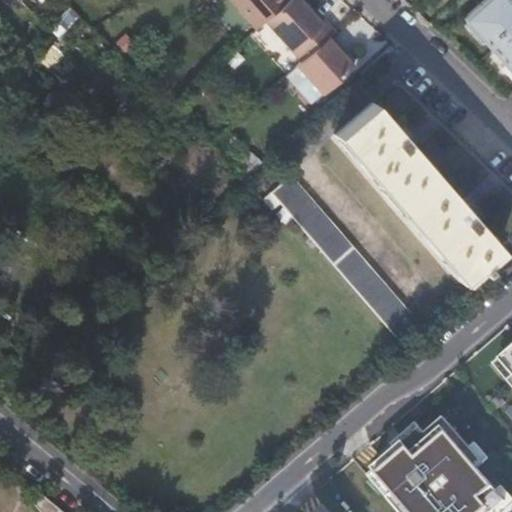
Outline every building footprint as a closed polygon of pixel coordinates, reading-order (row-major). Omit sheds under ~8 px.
[(233,0),(256,26),(266,17),(286,0),(233,0)] [(286,0),(266,17),(303,60),(333,34),(337,30),(326,18),(322,21),(303,0),(286,0)] [(511,6),(506,0),(481,0),(463,16),(511,71),(511,6)] [(49,26),(59,35),(80,13),(70,4),(49,26)] [(333,34),(303,60),(298,64),(323,92),(355,64),(339,47),(343,45),(333,34)] [(135,67),(148,79),(159,69),(148,56),(135,67)] [(411,144),(397,128),(372,99),(334,132),(462,278),(477,265),(482,261),(498,246),(476,221),(462,204),(411,144)] [(400,125),(397,128),(411,144),(414,142),(400,125)] [(290,172),(270,189),(279,199),(394,333),(413,317),(290,172)] [(279,199),(270,189),(265,193),(275,203),(279,199)] [(465,201),(462,204),(476,221),(480,218),(465,201)] [(0,308),(0,331),(9,340),(21,326),(0,308)] [(511,345),(494,360),(511,380),(511,345)] [(425,421),(368,470),(407,511),(500,511),(511,502),(511,498),(483,466),(490,461),(445,414),(430,427),(425,421)] [(63,511),(38,491),(26,505),(34,511),(63,511)]
